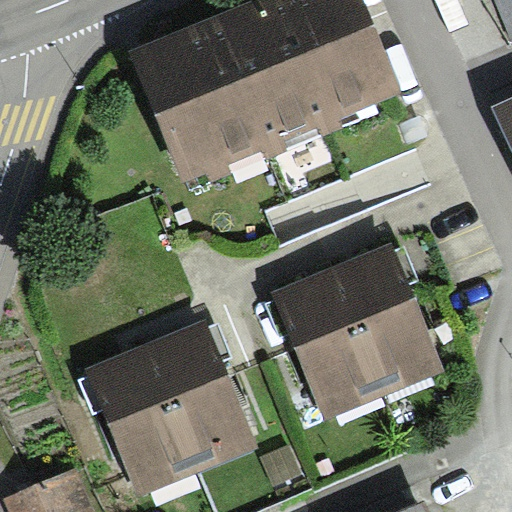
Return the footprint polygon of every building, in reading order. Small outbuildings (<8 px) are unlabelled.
[(291,0),(250,17),(133,64),(183,188),(403,100),(362,0),(291,0)] [(511,0),(498,0),(511,33),(511,0)] [(511,104),(494,113),(511,151),(511,104)] [(318,286),(274,304),(324,427),(446,377),(395,254),(356,271),(318,286)] [(132,361),(86,382),(138,498),(255,447),(203,330),(168,345),(132,361)] [(85,511),(71,480),(9,507),(11,511),(85,511)]
